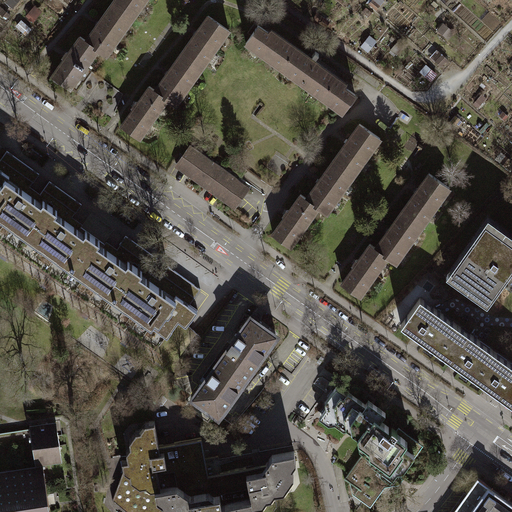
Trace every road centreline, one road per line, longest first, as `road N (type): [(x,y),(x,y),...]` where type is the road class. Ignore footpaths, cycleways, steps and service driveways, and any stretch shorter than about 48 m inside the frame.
road 1 (secondary): [(480,429),(0,86)]
road 2 (track): [(274,0),(411,98),(441,98),(511,21)]
